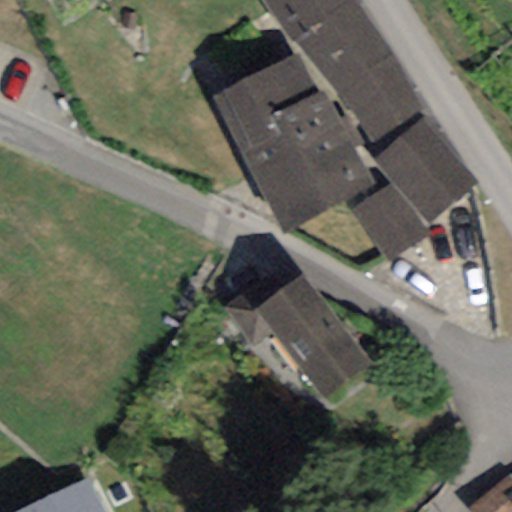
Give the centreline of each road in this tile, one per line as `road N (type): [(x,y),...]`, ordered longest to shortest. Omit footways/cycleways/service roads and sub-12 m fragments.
road 1 (unclassified): [(506,366),(483,363),(0,125)]
road 2 (unclassified): [(380,0),(511,197)]
